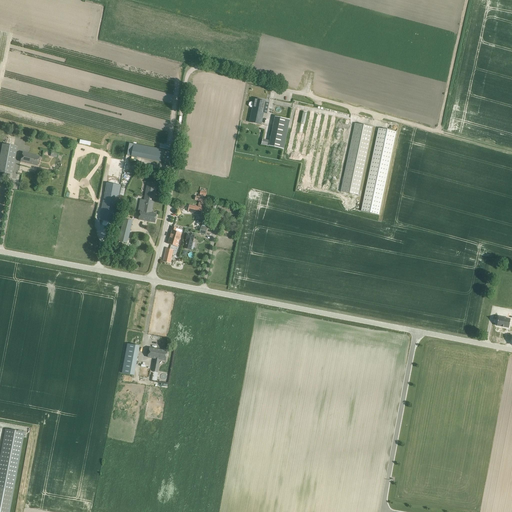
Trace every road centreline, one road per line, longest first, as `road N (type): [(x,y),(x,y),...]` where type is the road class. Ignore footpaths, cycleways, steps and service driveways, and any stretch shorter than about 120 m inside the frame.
road 1 (tertiary): [(511,349),(151,279)]
road 2 (unclassified): [(151,279),(188,70),(203,65),(306,94)]
road 3 (track): [(306,94),(511,151)]
road 4 (tertiary): [(151,279),(0,251)]
road 5 (track): [(440,131),(470,0)]
